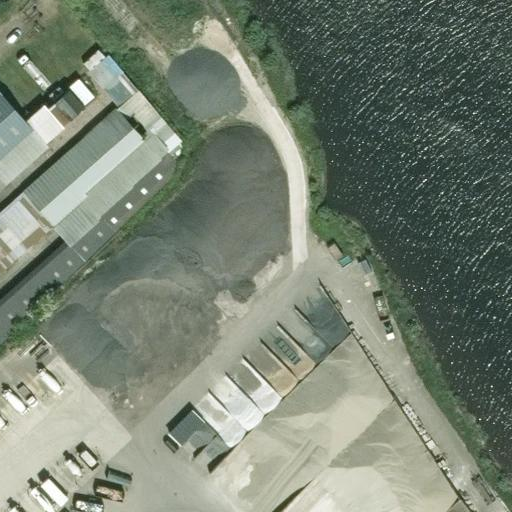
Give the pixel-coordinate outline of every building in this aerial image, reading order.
[(24,21),(36,7),(30,1),(17,16),(24,21)] [(118,107),(114,110),(113,109),(22,189),(25,192),(0,214),(0,270),(51,225),(68,244),(18,289),(0,305),(0,335),(52,289),(84,260),(172,175),(174,161),(172,159),(178,154),(180,139),(148,101),(135,86),(108,54),(105,57),(98,49),(83,62),(89,70),(88,71),(118,107)] [(0,93),(0,188),(47,147),(45,144),(63,128),(62,126),(84,107),(68,90),(64,93),(58,86),(48,95),(51,98),(24,121),(0,93)] [(200,115),(209,126),(223,116),(214,104),(200,115)] [(292,339),(307,326),(284,299),(269,311),(292,339)] [(189,389),(153,423),(168,438),(204,404),(189,389)] [(128,441),(140,454),(157,439),(145,426),(128,441)]
